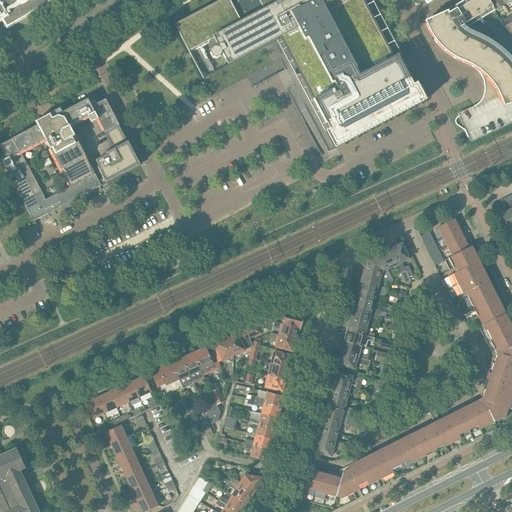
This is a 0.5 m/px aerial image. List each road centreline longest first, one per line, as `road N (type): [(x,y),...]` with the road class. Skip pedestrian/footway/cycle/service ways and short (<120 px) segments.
road 1 (residential): [(116,511),(65,389),(319,272)]
road 2 (residential): [(373,452),(463,403),(480,376),(477,347),(431,283)]
road 3 (residential): [(291,456),(328,304),(319,272)]
road 4 (residential): [(373,452),(412,298),(431,283)]
road 5 (residential): [(163,181),(82,30)]
road 6 (residential): [(406,223),(470,196),(511,276)]
road 7 (tertiary): [(511,450),(389,511)]
